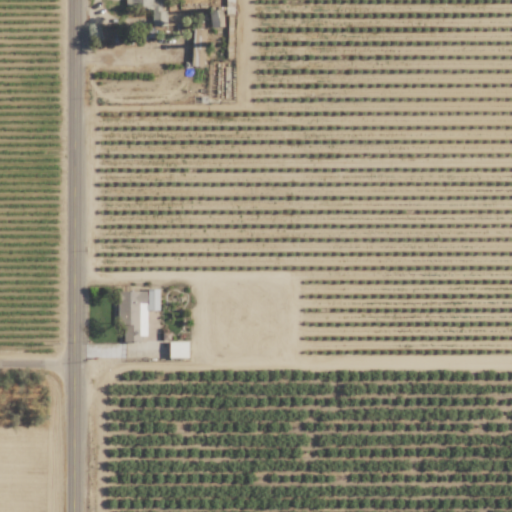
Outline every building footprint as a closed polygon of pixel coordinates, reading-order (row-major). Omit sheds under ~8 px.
[(153,0),(124,0),(125,9),(151,9),(151,26),(163,26),(163,1),(153,2),(153,0)] [(225,0),(225,14),(233,14),(232,0),(225,0)] [(205,30),(192,29),(191,67),(203,67),(205,30)] [(158,291),(117,291),(118,342),(144,342),(144,311),(158,311),(158,291)] [(187,342),(168,342),(168,358),(187,359),(187,342)]
